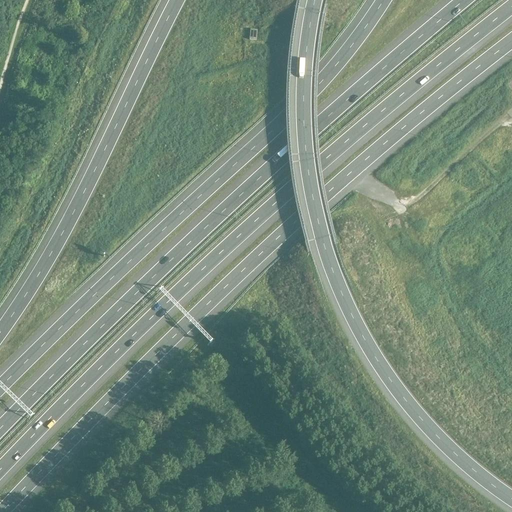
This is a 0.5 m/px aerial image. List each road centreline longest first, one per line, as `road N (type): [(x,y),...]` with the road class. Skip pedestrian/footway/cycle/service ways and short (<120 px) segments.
road 1 (motorway): [(2,511),(348,172),(511,40)]
road 2 (motorway): [(0,471),(282,194),(511,11)]
road 3 (motorway): [(464,0),(222,211),(0,428)]
road 4 (motorway): [(314,0),(302,74),(304,158),(338,287),(422,421),(511,499)]
road 5 (motorway): [(383,0),(321,81),(0,387)]
road 6 (motorway): [(176,0),(110,139),(0,330)]
